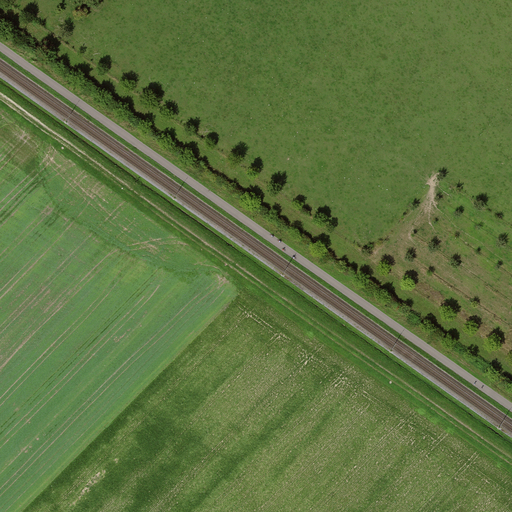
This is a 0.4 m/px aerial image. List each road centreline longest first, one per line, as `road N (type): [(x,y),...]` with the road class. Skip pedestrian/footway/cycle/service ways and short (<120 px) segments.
road 1 (unclassified): [(0,45),(511,407)]
road 2 (track): [(325,330),(0,95)]
